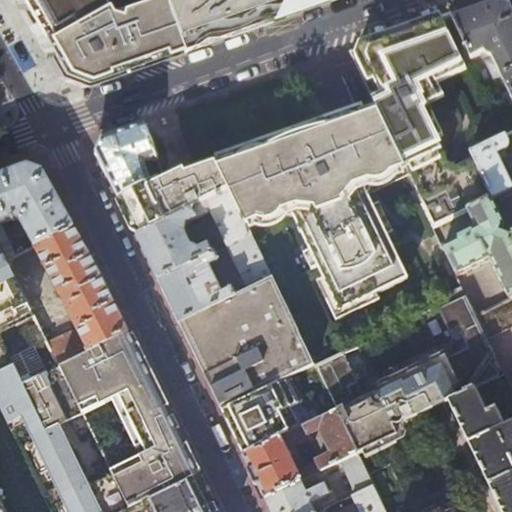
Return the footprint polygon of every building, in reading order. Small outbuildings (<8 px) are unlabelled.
[(13,0),(16,5),(34,38),(73,16),(66,3),(67,3),(65,0),(13,0)] [(73,16),(34,38),(59,83),(73,88),(93,81),(140,64),(108,5),(105,0),(101,0),(86,9),(73,16)] [(81,0),(86,9),(101,0),(81,0)] [(117,0),(108,5),(140,64),(158,57),(174,52),(200,43),(176,0),(117,0)] [(321,0),(268,19),(227,33),(200,43),(174,52),(176,57),(307,11),(336,0),(321,0)] [(176,0),(200,43),(227,33),(268,19),(257,0),(176,0)] [(257,0),(268,19),(321,0),(257,0)] [(496,2),(450,18),(470,60),(480,55),(493,80),(499,77),(511,101),(511,11),(510,8),(496,2)] [(443,98),(443,99),(470,155),(492,144),(433,25),(411,32),(418,48),(443,98)] [(366,48),(348,54),(373,106),(405,94),(388,58),(376,62),(371,46),(366,48)] [(405,94),(414,112),(443,98),(418,48),(388,58),(405,94)] [(342,121),(299,135),(377,296),(406,283),(385,238),(377,221),(371,208),(366,197),(407,177),(390,140),(375,109),(342,121)] [(156,160),(143,126),(103,140),(96,155),(106,174),(118,199),(150,183),(144,164),(156,160)] [(420,126),(390,140),(407,177),(433,229),(462,214),(420,126)] [(299,135),(215,165),(229,192),(237,210),(246,228),(256,222),(281,214),(289,211),(293,219),(311,256),(316,268),(317,271),(324,284),(338,315),(377,296),(299,135)] [(492,144),(470,155),(492,200),(511,189),(511,188),(497,157),(507,152),(509,147),(505,138),(492,144)] [(184,176),(207,168),(206,163),(182,171),(184,176)] [(207,168),(184,176),(182,171),(151,186),(150,183),(118,199),(128,219),(137,238),(141,236),(229,192),(215,165),(207,168)] [(0,176),(0,225),(13,220),(21,225),(33,248),(74,229),(57,199),(43,174),(34,170),(26,167),(0,176)] [(141,236),(137,238),(158,281),(214,254),(219,251),(215,242),(198,249),(190,245),(185,233),(185,225),(209,214),(226,248),(250,237),(246,228),(237,210),(229,192),(141,236)] [(443,250),(456,278),(489,261),(508,300),(511,298),(511,232),(508,234),(508,237),(503,235),(504,230),(491,200),(467,212),(475,231),(455,241),(456,244),(443,250)] [(377,221),(385,238),(391,235),(378,206),(371,208),(377,221)] [(289,211),(281,214),(282,216),(283,217),(284,218),(286,219),(287,219),(288,220),(289,220),(291,220),(293,219),(289,211)] [(53,357),(59,368),(78,359),(37,278),(38,274),(30,256),(35,254),(87,355),(129,335),(105,286),(99,273),(74,229),(33,248),(14,257),(6,261),(28,305),(32,314),(53,357)] [(271,281),(250,237),(226,248),(247,293),(271,281)] [(0,409),(7,424),(21,417),(25,424),(34,443),(47,471),(62,500),(67,511),(214,511),(211,505),(198,478),(140,505),(128,511),(111,475),(88,486),(82,474),(54,416),(63,412),(76,405),(59,368),(53,357),(18,374),(0,336),(0,318),(28,305),(6,261),(0,247),(0,409)] [(214,254),(158,281),(179,326),(183,324),(236,298),(231,290),(221,294),(208,267),(217,262),(214,254)] [(312,273),(317,271),(316,268),(311,256),(305,258),(312,273)] [(183,324),(179,326),(221,413),(226,411),(314,369),(271,281),(247,293),(236,298),(183,324)] [(381,303),(377,296),(338,315),(324,284),(319,287),(336,324),(381,303)] [(345,354),(314,369),(335,412),(357,456),(396,436),(392,427),(394,426),(397,426),(400,425),(401,423),(403,421),(405,423),(423,414),(449,403),(475,390),(491,382),(504,376),(486,340),(475,316),(465,296),(438,309),(456,346),(363,390),(345,354)] [(511,298),(508,300),(475,316),(486,340),(511,327),(511,298)] [(0,318),(0,329),(32,314),(28,305),(0,318)] [(59,368),(76,405),(78,409),(95,401),(99,408),(110,402),(117,399),(140,446),(144,456),(110,473),(111,475),(128,511),(140,505),(198,478),(164,407),(129,335),(87,355),(78,359),(59,368)] [(226,411),(221,413),(233,437),(236,436),(238,441),(241,439),(239,433),(297,406),(307,426),(335,412),(314,369),(226,411)] [(511,395),(511,392),(504,376),(491,382),(501,401),(511,395)] [(475,390),(449,403),(500,511),(511,511),(511,422),(503,427),(495,409),(485,412),(475,390)] [(117,399),(110,402),(133,449),(140,446),(117,399)] [(95,401),(78,409),(82,416),(99,408),(95,401)] [(78,409),(76,405),(63,412),(72,430),(85,423),(82,416),(78,409)] [(243,457),(264,500),(301,483),(340,464),(357,456),(335,412),(307,426),(243,457)] [(7,424),(10,431),(25,424),(21,417),(7,424)] [(47,471),(34,443),(27,446),(40,475),(47,471)] [(264,500),(269,511),(383,511),(372,488),(357,456),(340,464),(355,496),(353,497),(350,492),(321,506),(324,511),(322,511),(314,511),(311,503),(328,495),(324,485),(306,493),(301,483),(264,500)] [(91,470),(82,474),(88,486),(111,475),(110,473),(108,470),(107,469),(94,475),(91,470)] [(67,511),(62,500),(55,504),(58,511),(67,511)]
